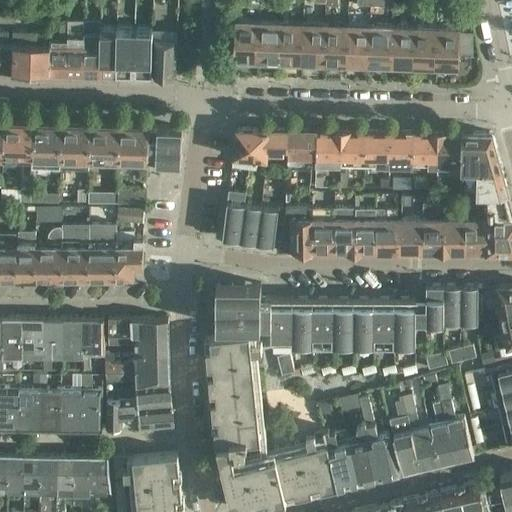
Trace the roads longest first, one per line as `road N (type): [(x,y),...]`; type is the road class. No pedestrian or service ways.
road 1 (residential): [(184,263),(511,266)]
road 2 (residential): [(507,103),(482,112),(203,105)]
road 3 (residential): [(284,511),(511,458)]
road 4 (residential): [(203,105),(172,95),(0,89)]
road 5 (residential): [(0,438),(190,435)]
road 6 (residential): [(0,305),(182,307)]
road 7 (residential): [(184,263),(203,105)]
road 8 (residential): [(190,435),(182,307)]
